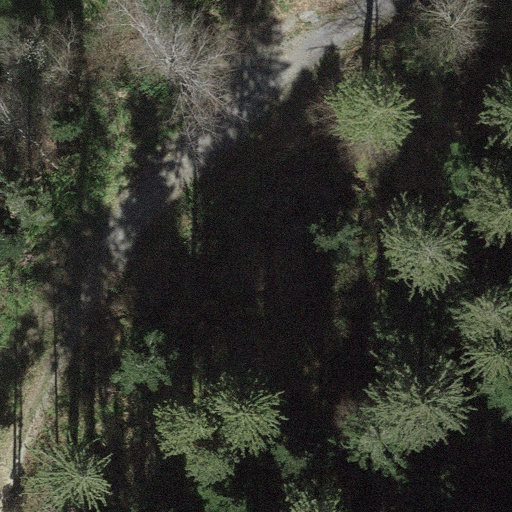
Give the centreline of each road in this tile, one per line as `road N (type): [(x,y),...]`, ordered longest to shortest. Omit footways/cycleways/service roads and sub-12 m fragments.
road 1 (track): [(0,481),(85,297),(167,155),(277,52),(377,0)]
road 2 (track): [(0,350),(62,275),(134,212)]
